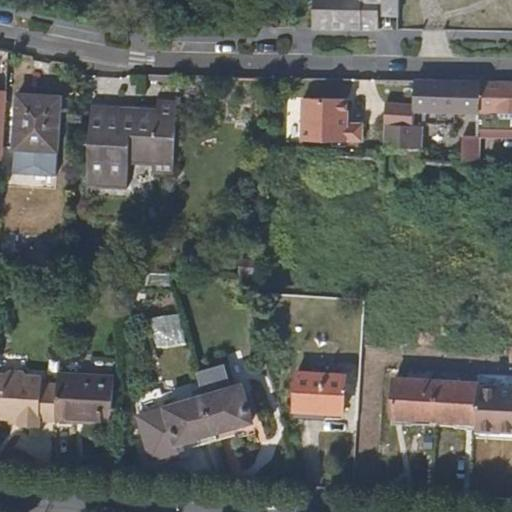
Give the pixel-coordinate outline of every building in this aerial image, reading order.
[(397,1),(397,0),(310,0),(310,25),(376,26),(377,13),(377,1),(397,1)] [(397,1),(377,1),(377,13),(397,13),(397,1)] [(9,49),(0,46),(0,81),(7,82),(9,49)] [(478,111),(478,79),(414,78),(412,109),(478,111)] [(511,80),(478,79),(478,111),(478,131),(511,131),(511,80)] [(60,97),(17,94),(14,147),(57,149),(60,97)] [(347,96),(302,96),(302,138),(347,139),(347,138),(362,138),(362,122),(343,122),(343,117),(347,113),(347,96)] [(176,99),(156,98),(156,106),(91,102),(86,186),(126,188),(128,163),(153,164),(153,172),(173,173),(176,99)] [(381,123),(381,144),(418,144),(412,124),(412,119),(381,123)] [(462,134),(461,161),(479,162),(480,135),(462,134)] [(418,144),(381,144),(379,144),(379,158),(378,188),(413,191),(416,161),(418,144)] [(60,246),(26,244),(25,263),(60,265),(60,246)] [(149,318),(157,349),(186,342),(177,311),(149,318)] [(0,371),(0,414),(19,416),(19,423),(39,424),(39,417),(53,418),(56,380),(41,379),(41,373),(27,373),(23,368),(9,367),(4,371),(0,371)] [(56,371),(56,380),(53,418),(110,421),(113,374),(56,371)] [(338,376),(293,372),(290,406),(334,410),(338,376)] [(388,415),(429,418),(432,379),(391,377),(388,415)] [(511,383),(432,379),(429,418),(469,420),(468,426),(511,428),(511,383)] [(200,395),(213,439),(258,426),(248,391),(240,393),(237,384),(200,395)] [(148,459),(213,439),(200,395),(163,405),(134,413),(148,459)]
